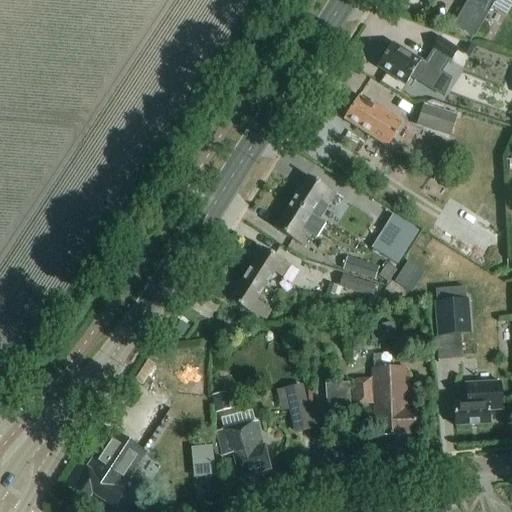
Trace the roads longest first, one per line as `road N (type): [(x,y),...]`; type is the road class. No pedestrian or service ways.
road 1 (primary): [(124,341),(345,0)]
road 2 (residential): [(511,462),(436,468),(236,511)]
road 3 (primary): [(124,341),(38,438)]
road 4 (primary): [(57,449),(124,341)]
